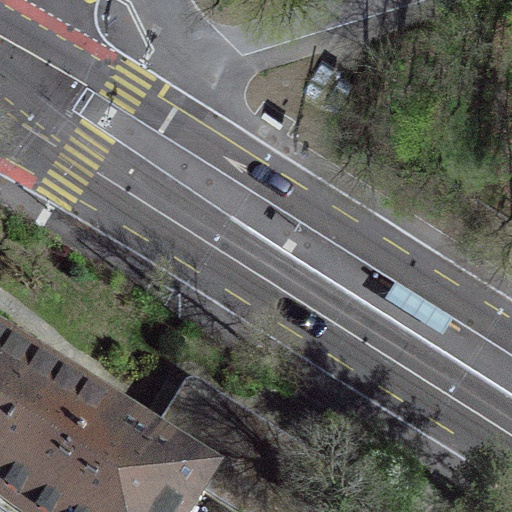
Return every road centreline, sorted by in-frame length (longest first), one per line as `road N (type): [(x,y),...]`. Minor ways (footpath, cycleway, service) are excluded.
road 1 (primary): [(511,338),(0,21)]
road 2 (primary): [(0,118),(511,433)]
